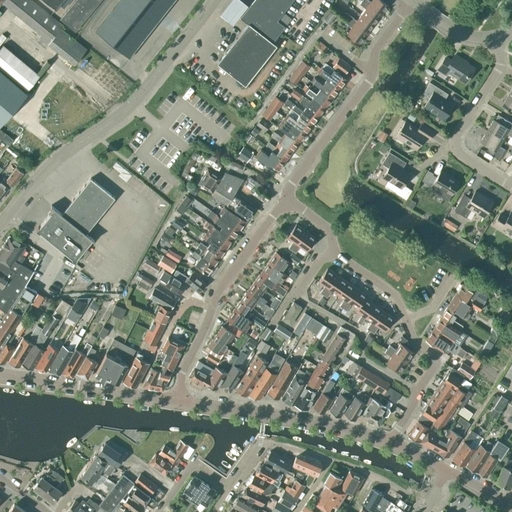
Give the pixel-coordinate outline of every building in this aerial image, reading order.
[(31,0),(4,0),(2,3),(41,34),(36,40),(46,48),(48,44),(74,64),(86,49),(61,29),(63,26),(31,0)] [(46,0),(57,8),(60,4),(65,8),(70,0),(46,0)] [(75,0),(69,9),(60,20),(75,31),(99,0),(75,0)] [(129,56),(172,0),(119,0),(95,30),(129,56)] [(229,0),(221,11),(227,16),(233,21),(248,2),(246,0),(229,0)] [(248,24),(273,42),(291,18),(283,12),(292,0),(253,0),(240,18),(248,24)] [(361,15),(374,24),(381,15),(362,0),(359,4),(366,9),(361,15)] [(368,0),(362,0),(381,15),(388,5),(381,0),(372,0),(371,2),(368,0)] [(329,25),(329,24),(336,16),(330,10),(324,18),(325,19),(324,20),(329,25)] [(347,19),(367,34),(374,24),(361,15),(356,21),(345,12),(343,15),(348,19),(347,19)] [(367,34),(347,19),(345,23),(351,28),(347,34),(359,44),(367,34)] [(245,85),(276,45),(273,42),(248,24),(217,63),(245,85)] [(328,48),(318,40),(314,45),(324,53),(328,48)] [(0,67),(27,90),(40,75),(3,44),(0,47),(0,67)] [(465,82),(473,69),(462,61),(463,60),(454,55),(451,61),(445,57),(438,69),(446,74),(448,71),(465,82)] [(333,66),(343,74),(350,66),(340,57),(333,66)] [(301,60),(295,69),(303,75),(310,66),(301,60)] [(317,72),(326,79),(340,89),(347,79),(325,63),(322,68),(321,67),(317,72)] [(0,69),(0,124),(27,93),(0,69)] [(303,75),(295,69),(288,78),(296,84),(303,75)] [(340,89),(326,79),(322,84),(315,78),(312,82),(313,82),(333,98),(340,89)] [(326,107),(333,98),(313,82),(309,88),(305,85),(302,89),(326,107)] [(442,118),(451,104),(441,97),(444,91),(430,82),(422,93),(431,98),(425,107),(442,118)] [(319,116),(326,107),(313,97),(309,102),(293,90),(290,94),(306,106),(319,116)] [(511,92),(510,91),(503,102),(511,106),(511,109),(510,113),(511,114),(511,92)] [(268,105),(276,111),(283,102),(275,96),(268,105)] [(312,125),(319,116),(306,106),(302,111),(287,100),(284,103),(291,108),(299,114),(312,125)] [(270,120),(276,111),(268,105),(261,114),(270,120)] [(306,133),(312,125),(299,114),(291,108),(287,113),(288,114),(285,118),(306,133)] [(270,125),(261,118),(256,125),(265,132),(270,125)] [(299,143),(306,133),(285,118),(279,127),(285,132),(299,143)] [(493,120),(487,130),(503,140),(506,134),(511,137),(511,123),(506,119),(503,125),(493,120)] [(429,139),(433,132),(421,124),(417,131),(413,128),(414,127),(406,122),(397,137),(416,149),(424,136),(429,139)] [(388,134),(381,130),(377,138),(383,142),(388,134)] [(499,146),(503,140),(487,130),(480,141),(490,147),(486,152),(499,160),(506,150),(499,146)] [(299,143),(285,132),(281,138),(274,132),(271,136),(279,141),(292,151),(299,143)] [(292,151),(279,141),(275,147),(268,142),(265,146),(272,150),(285,160),(292,151)] [(243,146),(236,155),(246,163),(253,154),(243,146)] [(278,170),(285,160),(272,150),(268,156),(262,151),(257,157),(268,165),(269,163),(278,170)] [(389,152),(381,164),(388,168),(383,177),(388,180),(385,185),(395,192),(405,199),(411,190),(402,184),(409,174),(397,166),(401,159),(389,152)] [(245,167),(231,161),(229,168),(242,173),(245,167)] [(0,180),(0,198),(8,188),(10,189),(23,172),(16,167),(3,183),(0,180)] [(212,193),(221,177),(207,168),(198,183),(212,193)] [(428,170),(422,181),(431,186),(429,189),(447,201),(452,194),(459,183),(439,171),(436,177),(433,174),(433,173),(428,170)] [(227,205),(233,194),(242,179),(225,172),(211,195),(227,205)] [(35,230),(75,262),(92,240),(93,240),(94,240),(85,233),(114,197),(90,178),(61,213),(51,205),(50,206),(53,208),(35,230)] [(483,217),(493,201),(475,191),(469,201),(462,197),(453,210),(466,218),(471,209),(483,217)] [(254,209),(233,194),(227,205),(233,209),(247,219),(254,209)] [(192,199),(187,195),(181,203),(186,207),(192,199)] [(186,207),(181,203),(176,210),(181,214),(186,207)] [(229,217),(226,220),(239,230),(245,221),(224,206),(220,211),(229,217)] [(212,224),(233,239),(239,230),(226,220),(226,221),(219,216),(210,210),(207,215),(214,220),(212,224)] [(511,231),(511,213),(510,212),(507,218),(500,214),(493,224),(506,232),(508,229),(511,231)] [(185,224),(175,217),(170,224),(180,230),(185,224)] [(445,221),(443,226),(455,231),(458,226),(445,221)] [(216,234),(213,238),(226,248),(233,239),(212,224),(209,222),(206,227),(216,234)] [(291,250),(306,231),(296,224),(287,237),(293,241),(288,248),(291,250)] [(174,230),(169,226),(165,232),(170,236),(174,230)] [(306,231),(291,250),(295,253),(300,246),(306,251),(316,238),(306,231)] [(207,247),(220,256),(226,248),(213,238),(207,234),(204,238),(210,242),(207,247)] [(9,235),(0,248),(0,251),(20,264),(21,263),(25,257),(22,255),(26,249),(24,248),(25,246),(9,235)] [(204,251),(200,256),(214,265),(220,256),(207,247),(200,242),(197,246),(204,251)] [(177,262),(181,257),(169,249),(165,254),(177,262)] [(0,251),(0,308),(6,313),(24,286),(25,285),(33,271),(21,263),(20,264),(0,251)] [(214,265),(200,256),(194,251),(191,255),(197,260),(194,265),(207,274),(214,265)] [(285,268),(289,261),(276,252),(269,262),(281,271),(284,267),(285,268)] [(291,253),(288,257),(287,258),(297,264),(300,259),(291,253)] [(163,255),(157,264),(171,273),(177,263),(163,255)] [(156,274),(160,268),(161,266),(147,258),(142,265),(156,274)] [(279,284),(282,280),(286,274),(281,271),(269,262),(261,272),(279,284)] [(323,295),(337,275),(327,268),(318,281),(324,286),(320,293),(323,295)] [(206,284),(198,277),(191,273),(188,277),(176,269),(172,276),(183,283),(186,280),(198,291),(206,284)] [(292,269),(288,276),(292,279),(297,273),(292,269)] [(166,283),(165,285),(180,294),(186,284),(183,283),(172,276),(163,271),(159,279),(166,283)] [(137,284),(148,290),(153,281),(138,272),(135,278),(139,280),(137,284)] [(286,290),(279,284),(261,272),(254,282),(265,290),(266,289),(265,289),(268,285),(283,296),(286,290)] [(337,275),(323,295),(327,297),(331,291),(338,295),(347,282),(337,275)] [(490,288),(478,280),(475,286),(486,293),(490,288)] [(260,296),(265,290),(254,282),(247,291),(259,299),(264,303),(266,300),(260,296)] [(347,282),(338,295),(344,299),(339,306),(343,308),(357,289),(347,282)] [(472,290),(467,286),(462,283),(455,295),(465,301),(479,311),(482,305),(469,296),(472,290)] [(24,286),(6,313),(0,322),(0,348),(22,315),(23,316),(36,292),(25,285),(24,286)] [(158,301),(170,309),(175,300),(154,287),(149,297),(157,302),(158,301)] [(357,289),(343,308),(346,311),(351,304),(357,308),(365,298),(366,296),(357,289)] [(264,303),(259,299),(247,291),(241,299),(252,307),(256,302),(262,306),(260,309),(264,311),(262,315),(268,319),(274,310),(269,306),(264,303)] [(32,302),(38,306),(43,297),(37,293),(32,302)] [(447,306),(458,313),(471,321),(474,318),(469,315),(470,314),(461,308),(465,301),(455,295),(447,306)] [(81,312),(86,303),(77,297),(71,307),(81,312)] [(281,300),(275,297),(269,306),(274,310),(281,300)] [(365,298),(357,308),(355,311),(361,315),(357,322),(361,325),(374,305),(365,298)] [(251,312),(250,313),(249,312),(252,307),(241,299),(234,308),(252,321),(262,328),(266,323),(251,312)] [(91,307),(95,310),(99,303),(95,300),(91,307)] [(290,325),(302,306),(293,301),(288,310),(285,308),(282,314),(284,315),(281,319),(290,325)] [(114,305),(112,311),(111,315),(122,319),(126,309),(114,305)] [(169,314),(171,311),(160,305),(158,309),(153,319),(164,325),(169,315),(169,314)] [(374,305),(361,325),(364,327),(368,320),(371,322),(366,329),(370,331),(384,311),(374,305)] [(440,317),(460,330),(462,326),(453,320),(458,313),(447,306),(440,317)] [(252,321),(234,308),(227,319),(245,331),(252,321)] [(511,312),(505,308),(498,320),(505,324),(511,312)] [(33,343),(34,344),(21,364),(32,369),(45,349),(40,346),(48,335),(59,319),(58,318),(62,313),(55,309),(36,339),(33,343)] [(394,318),(384,311),(370,331),(374,333),(378,327),(385,331),(394,318)] [(302,330),(311,316),(305,313),(296,326),(302,330)] [(71,319),(66,316),(63,323),(68,326),(71,319)] [(317,320),(312,317),(305,327),(310,331),(317,320)] [(433,328),(452,341),(460,330),(440,317),(433,328)] [(159,334),(164,325),(153,319),(148,329),(159,334)] [(20,320),(12,331),(0,350),(0,361),(4,364),(15,348),(9,344),(15,333),(17,334),(25,323),(20,320)] [(241,331),(229,323),(226,328),(222,325),(208,346),(220,354),(234,334),(238,337),(241,331)] [(287,340),(292,333),(278,324),(273,331),(277,333),(284,338),(287,340)] [(109,329),(102,326),(98,335),(104,338),(109,329)] [(267,341),(273,331),(267,327),(261,337),(267,341)] [(325,342),(332,330),(326,327),(319,339),(325,342)] [(331,343),(339,348),(345,338),(342,336),(344,333),(352,338),(354,334),(346,329),(340,327),(331,343)] [(455,355),(460,346),(452,341),(433,328),(425,340),(452,357),(454,354),(455,355)] [(159,334),(148,329),(143,339),(154,344),(159,334)] [(61,372),(62,370),(75,348),(81,337),(75,333),(67,347),(62,344),(54,358),(48,368),(49,367),(47,370),(59,374),(61,372)] [(369,343),(372,338),(367,335),(364,340),(369,343)] [(48,368),(54,358),(48,355),(58,339),(53,336),(44,352),(34,368),(46,371),(48,368)] [(19,366),(34,344),(33,343),(36,339),(32,337),(30,341),(23,337),(8,361),(19,366)] [(159,365),(161,366),(172,370),(184,345),(168,337),(158,356),(161,358),(159,365)] [(135,350),(113,339),(111,344),(132,356),(135,350)] [(250,339),(248,344),(255,347),(257,342),(250,339)] [(270,345),(260,339),(255,348),(265,354),(270,345)] [(487,340),(484,345),(490,349),(493,343),(487,340)] [(81,352),(75,348),(62,370),(61,373),(73,377),(76,372),(91,347),(90,347),(91,345),(87,342),(81,352)] [(331,343),(322,357),(330,362),(339,348),(331,343)] [(389,345),(387,349),(406,362),(413,352),(400,343),(396,350),(389,345)] [(484,345),(480,351),(486,354),(490,349),(484,345)] [(96,350),(91,347),(76,372),(87,378),(97,362),(91,358),(96,350)] [(400,372),(406,362),(387,349),(384,352),(391,357),(386,363),(400,372)] [(235,361),(237,352),(228,350),(226,359),(235,361)] [(246,354),(241,351),(235,361),(240,364),(246,354)] [(490,360),(500,365),(505,355),(495,351),(490,360)] [(208,352),(205,357),(217,364),(220,359),(208,352)] [(105,377),(118,384),(128,365),(106,353),(94,375),(103,380),(105,377)] [(256,355),(250,365),(245,373),(257,379),(268,362),(256,355)] [(135,357),(123,381),(136,387),(148,363),(135,357)] [(307,383),(318,388),(324,378),(322,377),(330,362),(322,357),(307,383)] [(456,370),(470,378),(481,360),(476,357),(470,366),(462,361),(456,370)] [(213,370),(198,360),(195,366),(195,365),(188,377),(203,386),(204,383),(217,389),(227,372),(215,366),(213,370)] [(278,399),(297,366),(286,360),(267,393),(278,399)] [(316,365),(307,360),(304,365),(312,371),(316,365)] [(269,383),(269,384),(276,374),(280,366),(270,361),(266,368),(265,368),(247,395),(259,399),(259,398),(269,383)] [(361,366),(356,363),(353,361),(347,371),(355,376),(361,366)] [(230,392),(243,371),(232,365),(219,386),(230,392)] [(161,366),(160,371),(153,389),(162,390),(171,370),(172,371),(172,370),(161,366)] [(362,381),(368,370),(361,366),(355,376),(362,381)] [(445,375),(442,380),(454,388),(463,375),(452,367),(447,375),(445,375)] [(142,387),(153,389),(160,371),(152,368),(142,386),(142,387)] [(368,370),(362,381),(374,388),(380,378),(368,370)] [(330,379),(313,407),(323,413),(333,398),(326,395),(339,374),(335,371),(330,379)] [(257,379),(245,373),(240,380),(252,386),(257,379)] [(302,377),(295,374),(281,398),(293,405),(309,377),(304,374),(302,377)] [(380,378),(374,388),(383,394),(389,383),(380,378)] [(246,396),(252,386),(240,380),(234,389),(246,396)] [(439,386),(438,388),(449,396),(454,388),(442,380),(439,384),(439,386)] [(312,399),(318,388),(307,383),(294,404),(307,410),(313,399),(312,399)] [(457,404),(463,407),(473,392),(460,383),(449,398),(457,404)] [(395,402),(400,394),(388,386),(383,395),(395,402)] [(433,396),(432,396),(444,404),(449,396),(438,388),(436,391),(434,391),(432,394),(433,396)] [(329,410),(339,417),(350,399),(353,394),(345,389),(342,389),(340,393),(329,410)] [(354,420),(369,396),(365,393),(361,400),(355,396),(344,414),(354,420)] [(507,399),(501,395),(493,408),(499,412),(507,399)] [(429,399),(426,403),(438,412),(444,404),(432,396),(431,399),(429,399)] [(382,397),(379,401),(373,398),(362,415),(378,425),(384,416),(387,415),(390,411),(389,408),(392,403),(388,400),(382,397)] [(457,404),(449,398),(432,423),(440,429),(457,404)] [(433,420),(438,412),(426,403),(423,408),(423,410),(422,412),(432,419),(433,420)] [(471,413),(462,407),(459,413),(468,419),(471,413)] [(466,432),(471,423),(460,418),(456,427),(466,432)] [(418,441),(427,429),(427,428),(428,426),(427,426),(418,421),(418,422),(408,436),(418,441)] [(418,441),(438,452),(448,457),(461,436),(451,430),(451,431),(448,429),(442,438),(427,429),(418,441)] [(463,440),(451,458),(464,465),(483,437),(471,429),(463,440)] [(180,439),(173,450),(182,456),(189,445),(180,439)] [(494,445),(477,472),(486,477),(497,459),(500,461),(509,447),(497,439),(494,445)] [(477,472),(494,445),(488,440),(484,446),(480,444),(466,466),(477,472)] [(107,444),(105,442),(103,446),(102,445),(99,449),(100,450),(98,453),(116,466),(126,452),(109,441),(107,444)] [(158,453),(176,465),(182,456),(173,450),(164,444),(158,453)] [(270,451),(263,461),(279,470),(285,473),(292,477),(294,474),(287,470),(292,461),(286,458),(285,459),(270,451)] [(149,463),(164,475),(171,465),(156,453),(149,463)] [(88,465),(106,477),(110,472),(103,467),(107,461),(96,454),(88,465)] [(313,474),(316,475),(321,464),(300,455),(296,457),(292,465),(305,470),(313,474)] [(496,482),(509,488),(511,480),(511,468),(508,467),(511,459),(504,456),(500,465),(503,466),(496,482)] [(262,463),(255,474),(280,487),(283,483),(274,478),(278,471),(262,463)] [(103,482),(106,477),(88,465),(81,476),(91,483),(96,477),(103,482)] [(43,495),(59,474),(54,470),(50,475),(49,474),(46,473),(43,478),(41,476),(33,488),(43,495)] [(349,471),(343,483),(340,488),(354,494),(364,477),(349,471)] [(341,479),(330,472),(324,483),(325,484),(313,502),(327,511),(333,511),(346,492),(336,488),(341,479)] [(297,473),(294,478),(296,480),(304,484),(305,482),(307,479),(297,473)] [(59,474),(43,495),(53,502),(61,491),(56,487),(63,477),(59,474)] [(107,511),(110,511),(115,507),(119,502),(122,498),(126,491),(132,484),(133,483),(132,481),(123,474),(99,505),(100,506),(107,511)] [(141,474),(133,483),(140,488),(141,487),(150,494),(156,486),(147,479),(147,478),(141,474)] [(269,482),(254,474),(246,485),(269,497),(272,492),(270,492),(274,485),(269,483),(269,482)] [(200,482),(192,477),(183,491),(191,496),(190,497),(197,502),(198,501),(206,506),(215,492),(207,487),(208,485),(201,481),(200,482)] [(296,480),(289,491),(297,497),(304,485),(296,480)] [(149,496),(132,484),(126,491),(144,503),(149,496)] [(246,486),(240,495),(261,506),(267,496),(246,486)] [(277,500),(289,507),(292,508),(298,497),(284,489),(277,500)] [(390,501),(390,502),(381,496),(383,494),(372,489),(362,505),(372,511),(374,506),(384,511),(407,511),(405,511),(409,505),(399,499),(395,505),(390,501)] [(119,502),(132,511),(137,511),(143,504),(133,497),(132,498),(128,495),(125,500),(122,498),(119,502)] [(241,511),(255,511),(259,508),(239,496),(232,506),(241,511)] [(65,511),(90,511),(94,508),(97,510),(100,506),(99,505),(89,498),(86,502),(82,499),(79,503),(75,500),(65,511)] [(273,511),(286,511),(289,507),(277,500),(271,511),(273,511)] [(132,511),(119,502),(115,507),(118,509),(115,511),(132,511)] [(26,511),(14,503),(8,511),(26,511)]
